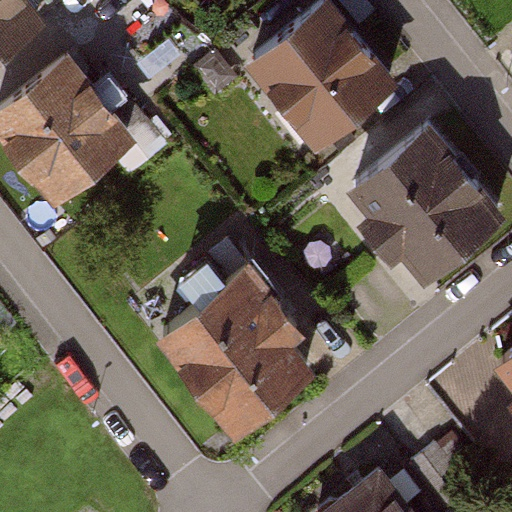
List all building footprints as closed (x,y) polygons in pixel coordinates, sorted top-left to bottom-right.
[(0,0),(0,55),(45,21),(29,0),(0,0)] [(393,71),(333,0),(289,0),(235,46),(249,62),(238,71),(303,147),(393,71)] [(136,134),(69,50),(0,103),(0,132),(52,200),(136,134)] [(494,204),(417,111),(336,178),(357,204),(347,212),(379,250),(390,241),(414,270),(494,204)] [(250,280),(229,254),(142,321),(222,423),(305,358),(285,332),(299,321),(261,271),(250,280)] [(511,324),(483,349),(511,382),(498,393),(511,409),(511,324)] [(410,511),(363,452),(293,507),(297,511),(410,511)]
